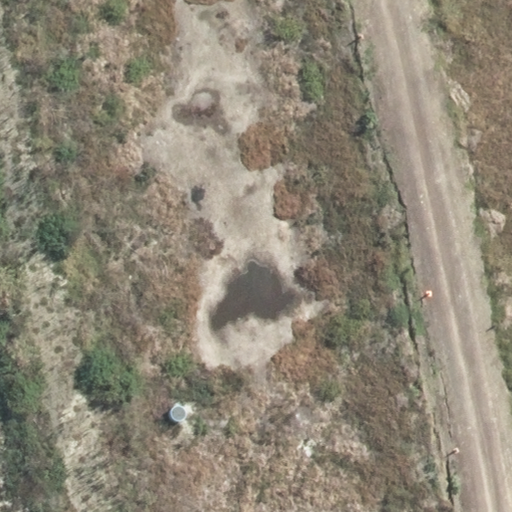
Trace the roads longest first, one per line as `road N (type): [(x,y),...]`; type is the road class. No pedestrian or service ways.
road 1 (track): [(398,0),(500,511)]
road 2 (track): [(95,511),(0,33)]
